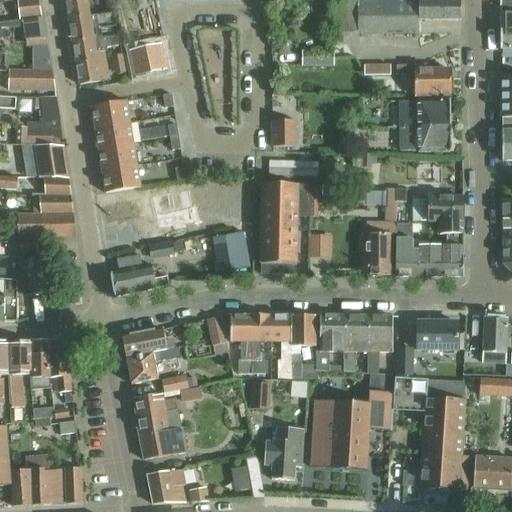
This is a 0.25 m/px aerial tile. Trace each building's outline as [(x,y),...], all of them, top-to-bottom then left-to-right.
[(31,0),(18,2),(21,21),(42,18),(39,0),(31,0)] [(91,17),(88,0),(65,0),(69,21),(91,17)] [(461,21),(461,1),(359,1),(338,1),(337,38),(359,38),(359,35),(418,35),(418,20),(461,21)] [(511,1),(502,2),(502,15),(502,50),(511,50),(511,1)] [(73,43),(102,37),(101,30),(117,27),(114,13),(91,17),(69,21),(73,43)] [(28,47),(35,47),(48,47),(44,18),(42,18),(21,21),(0,23),(0,38),(1,38),(1,28),(28,28),(28,47)] [(73,43),(76,64),(98,60),(96,52),(104,51),(105,53),(108,52),(107,49),(120,47),(119,37),(102,40),(102,37),(73,43)] [(289,44),(279,45),(279,56),(290,55),(289,44)] [(35,47),(35,71),(52,71),(48,47),(35,47)] [(76,64),(80,85),(109,81),(105,53),(104,51),(96,52),(98,60),(76,64)] [(136,77),(167,71),(162,51),(132,58),(136,77)] [(335,67),(335,53),(303,53),(303,67),(335,67)] [(117,73),(126,72),(124,58),(115,59),(117,73)] [(363,66),(364,77),(391,77),(390,66),(363,66)] [(427,66),(396,66),(396,77),(409,77),(409,81),(413,82),(413,98),(450,98),(450,70),(427,70),(427,66)] [(55,91),(52,71),(35,71),(9,71),(8,90),(55,91)] [(511,77),(502,78),(503,119),(511,118),(511,77)] [(166,109),(174,108),(172,95),(164,97),(166,109)] [(0,108),(17,109),(17,99),(0,97),(0,108)] [(25,123),(25,126),(25,128),(26,128),(25,139),(63,140),(56,98),(39,98),(42,119),(39,119),(39,123),(25,123)] [(96,130),(131,125),(127,102),(92,108),(96,130)] [(410,102),(401,102),(401,129),(451,127),(451,120),(450,119),(450,102),(410,102)] [(511,118),(503,119),(503,162),(511,162),(511,118)] [(297,122),(273,123),(273,149),(298,148),(297,122)] [(99,152),(134,146),(131,125),(96,130),(99,152)] [(171,140),(179,138),(177,126),(169,127),(171,140)] [(15,146),(28,146),(64,147),(63,140),(25,139),(26,128),(25,128),(16,127),(15,146)] [(164,127),(152,129),(154,140),(166,138),(164,127)] [(419,154),(451,154),(451,137),(451,127),(401,129),(401,153),(419,153),(419,154)] [(179,138),(171,140),(173,152),(181,151),(179,138)] [(64,147),(28,146),(30,163),(38,162),(39,168),(40,178),(68,180),(66,163),(64,147)] [(103,173),(138,167),(134,146),(99,152),(103,173)] [(373,154),(353,154),(352,169),(372,169),(373,154)] [(106,195),(141,189),(138,167),(103,173),(106,195)] [(186,181),(184,168),(176,170),(178,182),(186,181)] [(17,179),(0,177),(0,189),(17,190),(17,179)] [(40,178),(38,178),(40,197),(71,198),(71,197),(68,180),(40,178)] [(261,275),(296,276),(296,267),(297,267),(298,218),(314,218),(315,187),(299,187),(299,186),(263,185),(260,265),(261,265),(261,275)] [(320,187),(320,197),(340,198),(340,187),(320,187)] [(391,277),(391,236),(397,236),(397,226),(397,203),(398,191),(387,191),(386,223),(368,223),(367,227),(367,237),(362,238),(362,246),(367,247),(367,277),(391,277)] [(407,203),(407,191),(398,191),(397,203),(407,203)] [(39,197),(40,216),(74,217),(71,198),(45,197),(39,197)] [(463,235),(463,198),(430,198),(430,201),(430,223),(440,223),(440,235),(444,235),(463,235)] [(430,201),(415,201),(415,223),(430,223),(430,201)] [(29,239),(39,239),(44,239),(76,238),(74,217),(40,216),(17,216),(17,239),(18,239),(29,239)] [(397,236),(395,277),(419,278),(419,251),(416,251),(416,247),(412,247),(413,235),(413,226),(397,226),(397,236)] [(442,247),(431,247),(420,247),(420,235),(413,235),(412,247),(416,247),(416,251),(419,251),(419,278),(441,278),(442,247)] [(463,278),(463,235),(444,235),(444,247),(442,247),(441,278),(463,278)] [(20,256),(30,255),(29,239),(18,239),(20,256)] [(40,254),(39,239),(29,239),(30,255),(40,254)] [(172,242),(149,246),(151,260),(174,256),(172,242)] [(169,287),(168,280),(167,278),(155,280),(153,266),(143,268),(141,256),(117,261),(120,272),(111,274),(115,298),(169,287)] [(0,322),(17,322),(17,295),(26,295),(26,297),(50,294),(46,258),(23,261),(24,282),(17,281),(0,280),(0,322)] [(0,269),(0,276),(14,278),(14,270),(0,269)] [(252,375),(253,316),(231,316),(231,343),(242,343),(241,361),(239,361),(239,375),(252,375)] [(253,316),(252,375),(265,375),(266,361),(265,354),(261,354),(261,343),(272,343),(272,316),(253,316)] [(282,362),(278,362),(278,380),(291,380),(291,366),(291,316),(272,316),(272,343),(282,344),(282,362)] [(317,349),(318,317),(291,316),(291,366),(299,366),(301,367),(301,348),(317,349)] [(321,316),(320,353),(316,352),(316,372),(328,372),(328,353),(345,353),(346,317),(321,316)] [(367,353),(367,374),(369,374),(370,317),(346,317),(345,353),(344,360),(345,360),(345,373),(355,374),(356,353),(367,353)] [(392,353),(393,317),(370,317),(369,374),(379,375),(380,353),(392,353)] [(222,318),(209,321),(215,356),(229,354),(222,318)] [(483,352),(483,364),(507,365),(507,353),(508,320),(485,319),(484,352),(483,352)] [(458,352),(458,324),(418,324),(417,351),(458,352)] [(163,331),(122,339),(126,359),(126,360),(154,354),(155,363),(170,360),(181,358),(181,355),(185,355),(184,348),(175,349),(174,343),(170,340),(165,342),(163,331)] [(74,403),(72,392),(70,377),(68,377),(67,340),(49,341),(51,378),(58,378),(60,394),(65,393),(66,404),(74,403)] [(8,342),(10,376),(12,409),(25,408),(22,375),(30,375),(28,341),(8,342)] [(50,390),(49,379),(51,378),(49,341),(28,341),(30,375),(33,375),(33,378),(30,378),(31,391),(50,390)] [(10,376),(8,342),(0,342),(0,405),(4,405),(3,380),(1,380),(1,376),(10,376)] [(395,379),(393,411),(425,414),(419,490),(469,493),(470,478),(473,479),(473,489),(511,492),(511,460),(462,458),(466,401),(427,399),(428,381),(413,380),(413,350),(397,349),(397,379),(395,379)] [(155,363),(154,354),(126,360),(132,386),(159,380),(155,363)] [(299,366),(291,366),(291,380),(301,380),(301,366),(301,367),(299,366)] [(482,378),(483,369),(468,368),(468,378),(482,378)] [(164,395),(189,390),(188,388),(187,379),(186,376),(161,381),(164,395)] [(195,377),(187,379),(188,388),(196,386),(195,377)] [(269,411),(271,385),(253,384),(251,410),(269,411)] [(370,431),(391,432),(393,394),(369,393),(369,405),(343,403),(339,470),(367,472),(370,431)] [(139,431),(181,422),(176,400),(163,402),(162,395),(133,400),(136,419),(139,431)] [(311,469),(339,470),(343,403),(316,401),(311,469)] [(67,410),(53,413),(54,421),(68,419),(67,410)] [(50,420),(49,412),(32,413),(33,421),(50,420)] [(78,434),(76,422),(60,424),(61,436),(78,434)] [(181,422),(139,431),(141,443),(145,461),(187,454),(181,422)] [(0,427),(0,486),(10,486),(6,427),(0,427)] [(278,429),(277,437),(277,442),(275,442),(274,444),(266,443),(265,467),(273,467),(272,481),(294,482),(295,468),(302,469),(304,431),(278,429)] [(252,500),(264,498),(257,458),(245,460),(252,500)] [(83,503),(81,468),(65,469),(68,504),(83,503)] [(32,506),(30,470),(11,472),(13,508),(32,506)] [(64,471),(48,472),(44,472),(44,470),(30,470),(32,506),(66,504),(64,471)] [(153,506),(185,504),(182,486),(185,486),(182,472),(170,474),(169,473),(148,477),(153,506)] [(192,503),(203,502),(207,502),(209,502),(207,490),(190,492),(192,503)]
